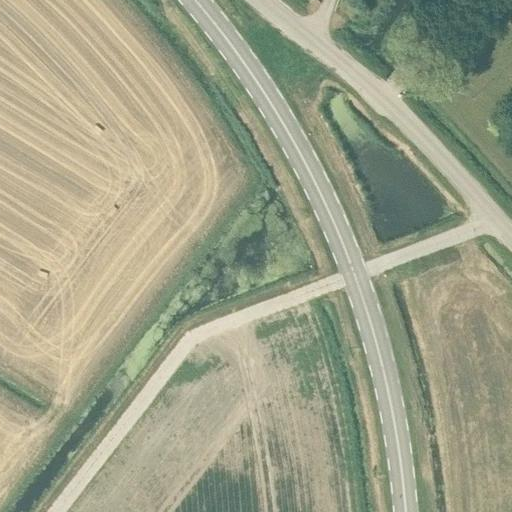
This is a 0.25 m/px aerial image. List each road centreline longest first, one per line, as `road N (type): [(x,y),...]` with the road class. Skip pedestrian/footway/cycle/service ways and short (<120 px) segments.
road 1 (secondary): [(195,0),(290,132),(334,223),(379,356),(406,511)]
road 2 (track): [(56,511),(189,339),(498,221)]
road 3 (unclassified): [(511,237),(402,115),(311,41)]
